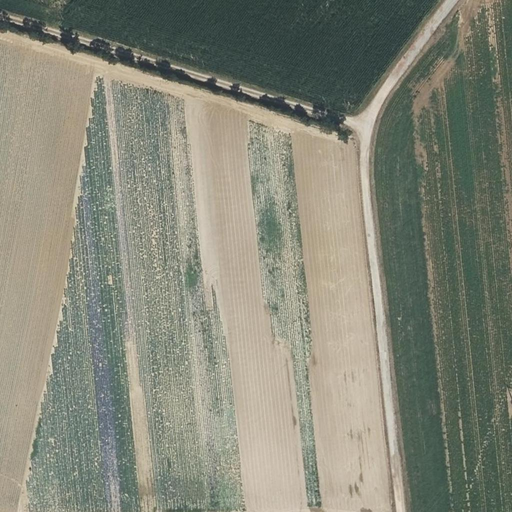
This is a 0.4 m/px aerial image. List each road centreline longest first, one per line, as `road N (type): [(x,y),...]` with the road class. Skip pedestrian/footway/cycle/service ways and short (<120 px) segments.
road 1 (track): [(404,511),(360,126),(458,0)]
road 2 (track): [(360,126),(0,19)]
